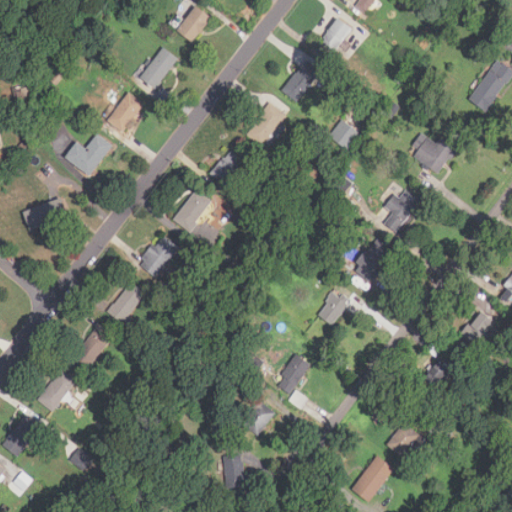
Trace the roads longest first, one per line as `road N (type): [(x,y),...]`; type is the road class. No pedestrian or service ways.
road 1 (residential): [(288,0),(0,371)]
road 2 (residential): [(304,466),(511,192)]
